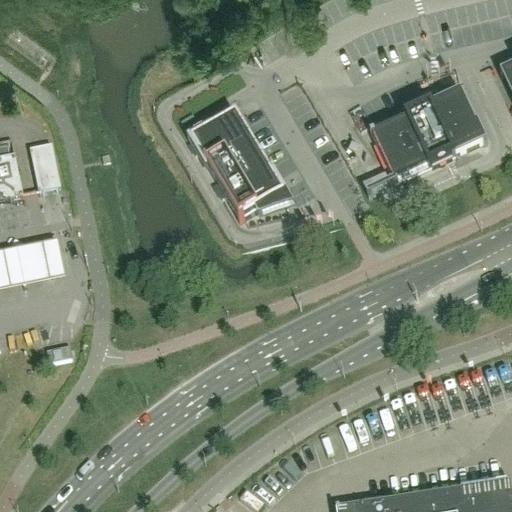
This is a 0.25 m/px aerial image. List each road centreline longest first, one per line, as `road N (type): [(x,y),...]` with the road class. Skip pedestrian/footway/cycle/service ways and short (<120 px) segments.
road 1 (secondary): [(511,235),(210,392),(68,511)]
road 2 (secondary): [(141,511),(269,405),(511,265)]
